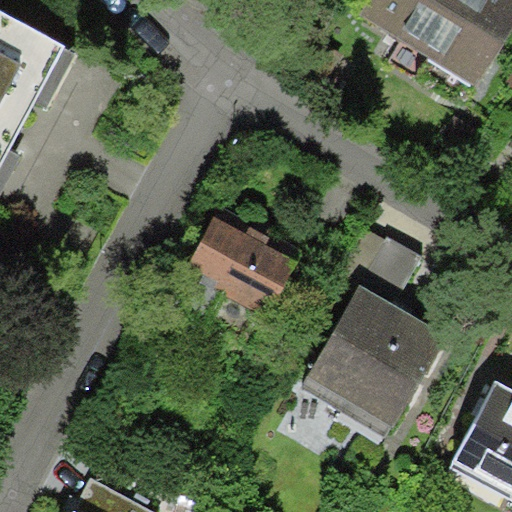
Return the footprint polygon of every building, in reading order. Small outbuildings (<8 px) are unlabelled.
[(511,18),(511,0),(370,0),(361,15),(404,40),(390,64),(461,106),(511,18)] [(80,54),(0,10),(0,199),(23,157),(4,146),(30,99),(50,109),(80,54)] [(511,132),(503,149),(511,153),(511,132)] [(302,251),(223,209),(167,318),(197,334),(217,296),(265,321),(302,251)] [(418,258),(362,226),(337,269),(360,282),(302,382),(401,439),(459,338),(394,299),(418,258)] [(511,391),(492,380),(445,465),(511,502),(511,391)]
